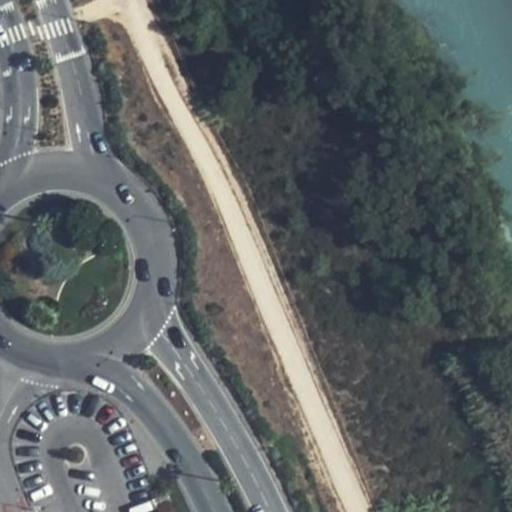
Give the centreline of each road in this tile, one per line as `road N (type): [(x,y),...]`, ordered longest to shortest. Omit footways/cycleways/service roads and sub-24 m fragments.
road 1 (secondary): [(269,511),(147,313)]
road 2 (secondary): [(90,359),(119,376),(168,430),(208,511)]
road 3 (secondary): [(96,173),(83,90),(52,0)]
road 4 (secondary): [(0,8),(20,81),(13,179)]
road 5 (secondary): [(147,313),(158,287),(154,231),(141,206),(96,173)]
